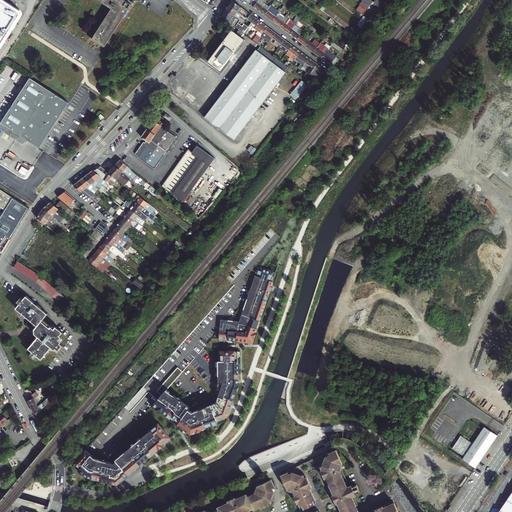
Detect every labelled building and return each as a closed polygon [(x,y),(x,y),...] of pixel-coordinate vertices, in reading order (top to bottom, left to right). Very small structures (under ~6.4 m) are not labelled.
[(0,0),(0,45),(22,12),(3,0),(0,0)] [(125,0),(100,0),(111,8),(90,37),(102,45),(132,5),(125,0)] [(251,14),(232,0),(229,5),(238,12),(243,16),(244,17),(247,19),(250,16),(251,14)] [(262,0),(258,0),(253,7),(264,15),(270,8),(263,3),(264,2),(262,0)] [(360,5),(366,10),(369,6),(362,0),(359,4),(360,5)] [(331,17),(334,12),(319,3),(316,8),(331,17)] [(229,5),(226,10),(241,21),(242,19),(241,18),(242,17),(237,14),(238,12),(229,5)] [(363,14),(366,10),(360,5),(356,9),(363,14)] [(279,12),(271,6),(270,8),(264,15),(272,21),(279,12)] [(221,16),(223,17),(235,27),(238,23),(242,26),(239,30),(241,31),(244,33),(248,27),(241,21),(226,10),(221,16)] [(281,13),(280,12),(279,12),(272,21),(281,27),(287,18),(285,17),(284,18),(279,15),(281,13)] [(250,16),(247,19),(252,22),(255,17),(251,14),(250,16)] [(252,22),(248,27),(250,28),(253,30),(254,29),(255,28),(260,21),(255,17),(252,22)] [(289,20),(290,19),(290,18),(289,17),(287,18),(281,27),(289,33),(295,25),(296,24),(294,23),(293,24),(289,20)] [(301,18),(300,19),(302,21),(301,22),(307,27),(308,26),(309,24),(301,18)] [(255,28),(254,29),(262,34),(264,32),(268,27),(260,21),(255,28)] [(297,32),(298,31),(300,29),(295,25),(289,33),(297,40),(301,35),(297,32)] [(268,27),(264,32),(272,38),(276,33),(268,27)] [(208,61),(221,71),(245,40),(241,37),(244,33),(241,31),(238,34),(232,31),(208,61)] [(279,47),(285,39),(276,33),(272,38),(276,41),(274,43),(279,47)] [(305,46),(309,41),(313,35),(311,33),(308,36),(306,34),(304,37),(301,35),(297,40),(305,46)] [(280,52),(283,49),(284,47),(289,50),(293,45),(285,39),(279,47),(277,50),(280,52)] [(314,52),(317,47),(320,44),(314,40),(312,43),(309,41),(305,46),(314,52)] [(341,52),(343,49),(334,42),(333,44),(332,45),(341,52)] [(295,60),(295,59),(301,52),(293,45),(289,50),(293,53),(291,57),(295,60)] [(258,50),(256,49),(204,117),(234,141),(287,72),(285,71),(289,67),(285,64),(273,55),(271,53),(266,50),(264,49),(261,46),(258,50)] [(322,58),(328,50),(325,48),(326,47),(324,46),(321,50),(317,47),(314,52),(322,58)] [(328,50),(322,58),(331,64),(337,57),(328,50)] [(301,52),(295,59),(301,63),(298,67),(301,69),(303,66),(309,58),(301,52)] [(307,78),(311,72),(317,64),(309,58),(303,66),(308,70),(304,76),(307,78)] [(9,72),(12,68),(7,64),(4,67),(9,72)] [(317,64),(311,72),(319,79),(326,70),(317,64)] [(69,103),(31,77),(1,122),(40,147),(69,103)] [(154,168),(177,137),(162,126),(164,124),(161,122),(159,124),(153,120),(149,126),(150,127),(148,130),(147,129),(141,137),(146,140),(145,142),(143,142),(135,153),(154,168)] [(1,122),(0,123),(0,128),(36,153),(40,147),(1,122)] [(188,149),(166,179),(188,195),(193,189),(194,190),(203,178),(201,177),(214,158),(197,146),(192,152),(188,149)] [(121,160),(115,165),(130,177),(131,178),(135,182),(138,179),(139,180),(141,178),(136,174),(121,160)] [(130,177),(115,165),(114,165),(111,168),(109,170),(107,168),(105,170),(108,173),(116,178),(124,185),(129,180),(134,184),(136,182),(135,182),(131,178),(130,177)] [(96,168),(93,170),(109,182),(112,178),(115,180),(116,178),(108,173),(105,170),(100,166),(99,168),(96,168)] [(109,182),(93,170),(88,174),(103,186),(106,188),(110,183),(109,182)] [(103,186),(88,174),(84,178),(96,187),(97,186),(101,189),(103,186)] [(96,187),(84,178),(79,181),(95,194),(98,189),(96,187)] [(166,179),(162,185),(184,201),(188,195),(166,179)] [(92,196),(95,194),(79,181),(75,184),(73,185),(82,192),(84,190),(92,196)] [(0,206),(5,209),(0,217),(0,256),(30,208),(28,207),(16,199),(0,189),(0,206)] [(79,203),(65,192),(58,197),(73,209),(77,205),(79,203)] [(155,209),(138,195),(136,198),(138,200),(137,201),(154,215),(155,214),(153,212),(155,209)] [(114,201),(120,205),(122,207),(124,205),(125,203),(118,197),(114,201)] [(154,215),(137,201),(134,205),(151,219),(154,222),(158,218),(154,215)] [(44,208),(60,222),(69,230),(72,226),(63,218),(63,217),(56,211),(59,209),(51,202),(44,208)] [(60,202),(57,206),(71,217),(74,213),(60,202)] [(151,219),(134,205),(130,210),(145,222),(147,224),(151,219)] [(44,208),(41,213),(53,224),(55,221),(58,224),(60,222),(44,208)] [(130,210),(126,214),(139,224),(141,226),(145,222),(130,210)] [(86,215),(92,220),(95,216),(89,211),(86,215)] [(53,224),(41,213),(37,218),(55,232),(57,230),(52,226),(53,224)] [(126,214),(123,218),(131,224),(135,228),(139,224),(126,214)] [(89,224),(92,220),(86,215),(84,217),(83,219),(89,224)] [(120,222),(119,223),(127,229),(131,224),(123,218),(120,222)] [(98,225),(104,230),(106,227),(107,226),(101,222),(98,225)] [(119,223),(116,227),(123,233),(127,229),(119,223)] [(104,230),(98,225),(95,229),(101,233),(103,231),(104,230)] [(116,227),(112,231),(120,237),(123,233),(116,227)] [(120,237),(112,231),(109,235),(126,249),(127,250),(130,246),(120,237)] [(96,240),(89,234),(85,240),(91,245),(93,243),(96,240)] [(126,249),(109,235),(106,239),(123,253),(126,249)] [(106,239),(102,243),(112,252),(116,255),(117,254),(123,259),(126,255),(123,253),(106,239)] [(112,252),(102,243),(99,248),(109,256),(112,252)] [(99,248),(95,252),(109,263),(110,264),(114,260),(113,259),(109,256),(99,248)] [(92,256),(106,267),(109,263),(95,252),(92,256)] [(92,256),(89,260),(96,266),(103,272),(106,269),(108,271),(109,270),(106,267),(92,256)] [(220,319),(219,338),(252,342),(256,328),(255,327),(258,320),(259,320),(275,273),(260,267),(258,276),(255,275),(239,321),(220,319)] [(136,278),(132,282),(139,288),(143,284),(136,278)] [(26,323),(27,328),(30,330),(30,334),(28,337),(28,341),(31,344),(27,349),(30,351),(28,353),(29,357),(33,361),(37,361),(39,359),(41,361),(53,347),(56,350),(57,348),(60,350),(64,345),(62,343),(63,342),(61,340),(63,337),(62,336),(65,333),(58,327),(56,329),(53,326),(52,328),(44,321),(49,315),(43,309),(42,310),(40,308),(41,307),(27,296),(25,298),(23,296),(18,297),(15,301),(15,305),(18,307),(16,309),(22,315),(21,317),(24,320),(26,318),(29,320),(26,323)] [(218,396),(216,402),(226,416),(238,384),(237,351),(221,352),(221,361),(218,361),(218,383),(215,392),(218,396)] [(217,420),(226,416),(216,402),(192,412),(189,409),(190,407),(166,390),(162,395),(158,391),(153,396),(157,400),(153,405),(191,432),(218,422),(217,420)] [(27,401),(34,414),(40,410),(44,406),(46,407),(50,401),(48,399),(46,401),(45,400),(38,407),(34,398),(27,401)] [(87,477),(117,484),(131,472),(171,439),(159,424),(118,458),(116,460),(117,461),(113,463),(95,458),(86,450),(75,463),(80,468),(79,469),(87,477)] [(472,442),(461,435),(452,448),(464,456),(462,459),(475,468),(498,436),(484,426),(472,442)] [(336,507),(339,508),(340,511),(395,511),(392,504),(373,511),(358,511),(354,502),(363,498),(359,489),(352,491),(342,469),(343,467),(338,457),(336,453),(329,456),(330,458),(326,460),(327,464),(326,466),(323,468),(324,471),(321,473),(324,480),(326,480),(332,493),(331,495),(332,499),(334,498),(337,503),(335,504),(336,507)] [(290,476),(289,474),(282,477),(288,492),(293,494),(295,497),(293,498),(296,506),(299,505),(300,508),(303,507),(304,511),(314,506),(312,502),(315,501),(310,490),(312,490),(307,479),(304,480),(302,477),(298,479),(296,478),(294,474),(290,476)] [(255,493),(248,497),(247,495),(241,498),(239,497),(236,498),(237,500),(230,503),(229,501),(227,502),(225,505),(219,508),(220,509),(213,511),(211,511),(207,511),(204,511),(248,511),(254,510),(255,511),(262,509),(262,510),(270,507),(269,504),(272,502),(271,499),(272,495),(275,494),(274,490),(275,489),(272,482),(257,489),(255,493)] [(511,511),(511,494),(499,511),(511,511)]
